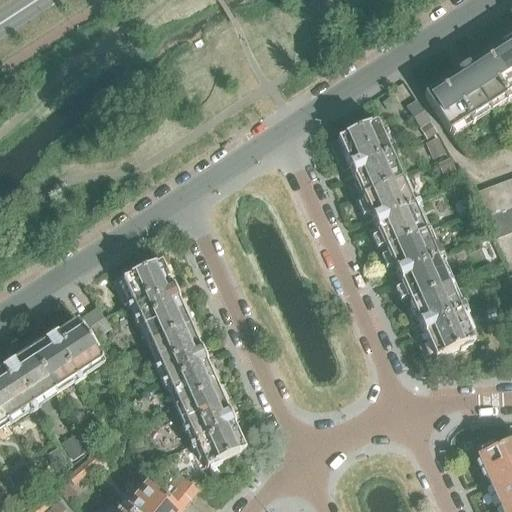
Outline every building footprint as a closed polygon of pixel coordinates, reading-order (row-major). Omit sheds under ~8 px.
[(511,40),(500,48),(511,67),(511,40)] [(472,122),(502,102),(505,107),(509,103),(507,99),(511,96),(511,67),(500,48),(423,98),(448,136),(468,124),(471,128),(475,125),(472,122)] [(430,124),(416,103),(406,110),(420,131),(430,124)] [(430,124),(420,131),(427,141),(437,135),(430,124)] [(388,155),(376,126),(373,127),(372,125),(360,131),(361,132),(337,143),(362,200),(401,183),(391,159),(395,157),(394,153),(388,155)] [(437,140),(425,146),(432,163),(445,157),(437,140)] [(448,161),(437,167),(442,177),(449,174),(454,183),(458,181),(448,161)] [(511,181),(500,186),(509,210),(511,209),(511,181)] [(412,207),(401,183),(362,200),(385,254),(425,236),(414,211),(419,209),(417,205),(412,207)] [(509,210),(500,186),(487,191),(497,215),(500,214),(509,210)] [(497,215),(487,191),(474,196),(483,220),(488,218),(497,215)] [(511,209),(509,210),(500,214),(509,236),(511,235),(511,209)] [(509,236),(500,214),(497,215),(488,218),(497,241),(509,236)] [(436,260),(425,236),(385,254),(408,306),(448,288),(438,265),(443,263),(441,258),(436,260)] [(181,312),(161,266),(158,267),(157,265),(145,271),(146,272),(121,283),(132,306),(126,309),(128,312),(133,310),(139,323),(134,325),(135,328),(140,326),(149,346),(189,329),(187,325),(188,325),(182,311),(181,312)] [(459,312),(448,288),(408,306),(415,323),(417,323),(434,362),(458,352),(459,353),(472,348),(471,346),(473,345),(461,317),(466,315),(464,310),(459,312)] [(110,332),(102,320),(97,311),(86,319),(100,339),(110,332)] [(100,339),(86,319),(76,325),(90,345),(100,339)] [(78,379),(101,364),(90,345),(76,325),(76,324),(28,355),(53,395),(73,382),(76,388),(81,384),(78,379)] [(209,374),(196,346),(197,345),(191,331),(190,332),(189,329),(149,346),(159,368),(154,370),(155,373),(161,371),(166,383),(161,386),(162,389),(168,387),(178,409),(217,392),(215,388),(216,387),(210,373),(209,374)] [(33,408),(53,395),(28,355),(0,373),(0,416),(6,426),(27,412),(30,417),(37,414),(33,408)] [(244,454),(224,408),(225,407),(219,394),(218,394),(217,392),(178,409),(187,429),(181,431),(183,435),(188,432),(194,445),(188,447),(190,451),(195,448),(206,471),(208,470),(209,472),(221,467),(220,465),(244,454)] [(76,436),(60,446),(71,464),(87,454),(76,436)] [(511,476),(511,445),(492,454),(490,450),(479,455),(481,459),(477,461),(489,488),(511,476)] [(56,452),(46,458),(55,473),(65,467),(56,452)] [(103,461),(96,454),(94,456),(91,458),(98,465),(103,461)] [(98,465),(91,458),(86,463),(93,470),(98,465)] [(93,470),(86,463),(81,467),(88,474),(93,470)] [(88,474),(81,467),(77,472),(83,479),(87,476),(88,474)] [(83,479),(77,472),(72,476),(79,484),(83,479)] [(79,484),(72,476),(67,481),(74,488),(79,484)] [(511,476),(489,488),(499,510),(511,504),(511,476)] [(197,494),(177,478),(176,480),(172,477),(168,482),(171,485),(169,487),(176,493),(175,494),(189,505),(197,494)] [(173,511),(165,505),(146,489),(127,511),(124,508),(119,511),(173,511)] [(57,501),(51,495),(50,494),(45,498),(52,506),(57,501)] [(183,511),(189,505),(175,494),(165,505),(173,511),(183,511)] [(52,506),(45,498),(41,503),(48,510),(52,506)] [(45,511),(48,510),(41,503),(36,507),(40,511),(45,511)]
